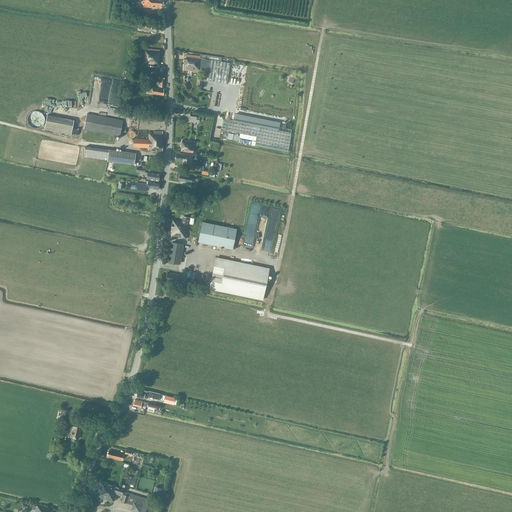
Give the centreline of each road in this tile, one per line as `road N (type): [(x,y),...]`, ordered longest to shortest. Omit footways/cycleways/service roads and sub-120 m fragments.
road 1 (track): [(440,217),(411,346),(402,344),(385,473),(118,412)]
road 2 (tertiary): [(72,511),(129,390),(152,296),(170,133),(167,0)]
road 3 (track): [(267,313),(323,25)]
road 4 (track): [(0,121),(168,156)]
road 5 (track): [(402,344),(267,313)]
road 6 (track): [(133,376),(0,346)]
